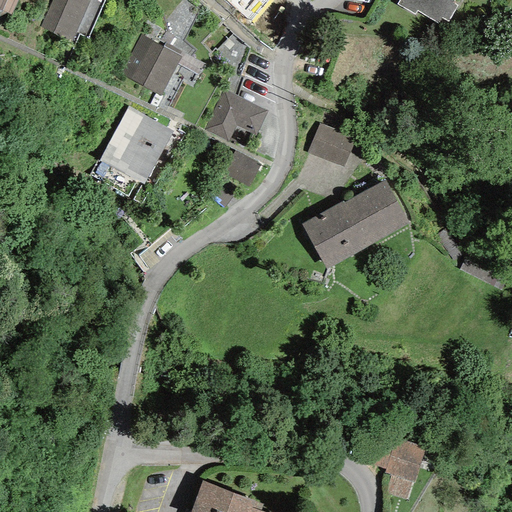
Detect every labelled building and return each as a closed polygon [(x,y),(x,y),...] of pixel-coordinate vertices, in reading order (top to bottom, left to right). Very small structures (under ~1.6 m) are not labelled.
[(0,0),(0,10),(11,15),(17,0),(0,0)] [(89,0),(51,0),(40,26),(72,41),(90,0),(89,0)] [(224,0),(238,12),(248,0),(224,0)] [(398,0),(397,4),(414,14),(416,10),(437,23),(441,17),(448,22),(458,4),(453,2),(454,0),(398,0)] [(178,64),(182,57),(163,46),(140,34),(118,74),(160,96),(178,64)] [(207,66),(164,43),(163,46),(182,57),(178,64),(201,76),(207,66)] [(267,111),(222,89),(202,129),(228,142),(236,126),(255,135),(267,111)] [(173,129),(128,106),(99,161),(143,184),(173,129)] [(355,137),(318,123),(307,154),(343,168),(355,137)] [(249,186),(261,164),(235,151),(223,173),(249,186)] [(237,189),(219,176),(203,197),(222,210),(237,189)] [(301,226),(325,269),(408,224),(385,181),(344,203),(342,200),(300,223),(301,226)] [(425,448),(381,434),(371,465),(385,469),(384,473),(392,475),(385,494),(405,501),(412,482),(414,483),(425,448)] [(264,511),(261,511),(263,505),(201,482),(189,511),(264,511)]
